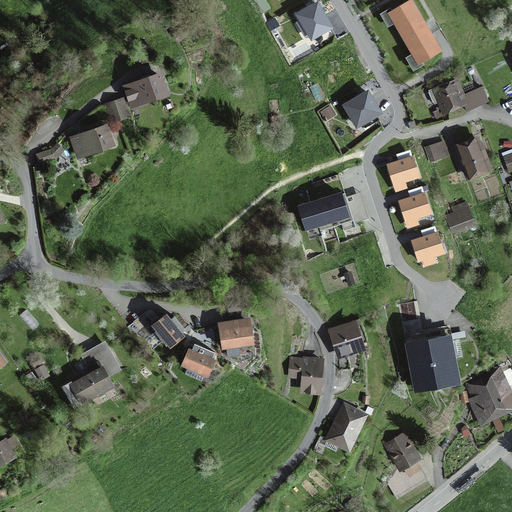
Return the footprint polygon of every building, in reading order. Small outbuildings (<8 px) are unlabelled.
[(265,0),(256,0),(263,12),(270,8),(265,0)] [(422,62),(442,50),(412,0),(409,0),(392,10),(390,8),(386,10),(420,67),(423,65),(422,62)] [(312,37),(331,27),(317,4),(299,15),(312,37)] [(158,85),(161,84),(159,75),(125,87),(131,106),(162,95),(158,85)] [(447,82),(428,90),(434,104),(440,101),(444,111),(463,102),(460,96),(464,94),(458,81),(448,85),(447,82)] [(474,90),(481,104),(488,101),(482,86),(474,90)] [(464,94),(460,96),(463,102),(467,111),(481,104),(474,90),(464,94)] [(379,112),(368,92),(346,105),(357,125),(379,112)] [(123,101),(114,103),(119,118),(128,115),(123,101)] [(107,106),(113,122),(120,120),(114,104),(107,106)] [(105,135),(109,134),(106,126),(72,137),(79,156),(109,145),(105,135)] [(477,139),(457,146),(468,177),(488,169),(477,139)] [(443,141),(426,147),(430,161),(447,155),(443,141)] [(40,162),(54,157),(62,149),(57,144),(52,150),(37,155),(40,162)] [(412,157),(388,165),(394,184),(419,176),(412,157)] [(406,221),(430,213),(424,193),(400,201),(406,221)] [(349,216),(342,194),(299,207),(306,230),(349,216)] [(473,225),(464,202),(453,207),(455,213),(448,216),(454,232),(473,225)] [(443,252),(437,233),(412,241),(419,260),(443,252)] [(250,325),(247,326),(246,319),(249,318),(247,308),(237,307),(229,309),(231,321),(223,322),(224,330),(220,330),(223,347),(253,343),(250,325)] [(154,322),(145,311),(133,321),(142,332),(154,322)] [(170,346),(184,335),(182,332),(185,329),(174,316),(171,319),(166,314),(153,325),(170,346)] [(335,329),(342,353),(340,354),(340,369),(352,369),(348,351),(361,347),(353,323),(335,329)] [(419,340),(419,343),(409,345),(417,384),(432,381),(433,386),(442,384),(441,379),(456,376),(449,337),(439,339),(438,337),(419,340)] [(182,364),(208,375),(215,359),(212,358),(215,351),(195,343),(192,349),(189,348),(182,364)] [(290,375),(306,377),(304,390),(317,391),(318,380),(321,380),(321,373),(319,373),(320,360),(292,358),(290,375)] [(91,400),(90,397),(112,385),(100,362),(88,368),(91,374),(69,386),(73,394),(77,392),(83,404),(91,400)] [(480,376),(498,414),(511,407),(511,401),(507,392),(511,390),(500,367),(480,376)] [(480,376),(472,380),(482,403),(476,407),(483,421),(498,414),(480,376)] [(365,414),(348,406),(340,421),(338,420),(330,435),(337,438),(335,441),(348,447),(365,414)] [(397,495),(427,477),(415,457),(417,456),(410,444),(413,442),(405,428),(382,441),(399,467),(389,481),(397,495)] [(6,440),(0,443),(0,462),(14,455),(6,440)]
